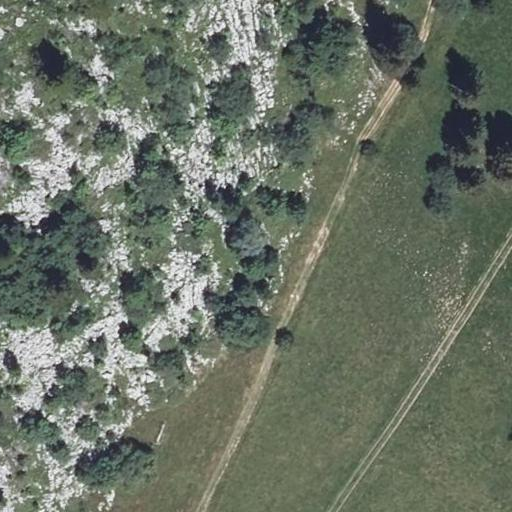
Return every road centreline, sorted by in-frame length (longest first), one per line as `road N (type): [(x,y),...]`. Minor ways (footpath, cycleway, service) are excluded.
road 1 (track): [(432,0),(418,50),(362,136),(199,511)]
road 2 (track): [(511,230),(325,511)]
